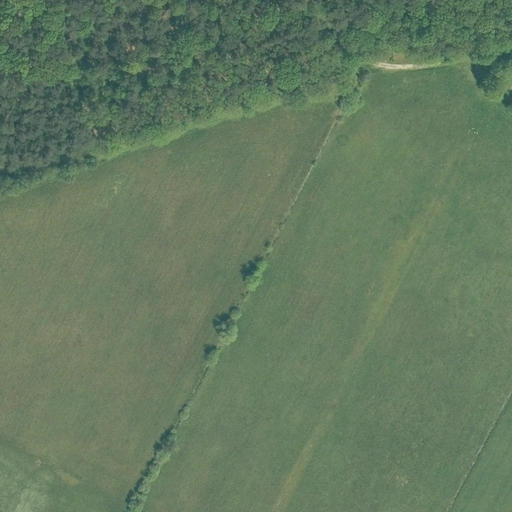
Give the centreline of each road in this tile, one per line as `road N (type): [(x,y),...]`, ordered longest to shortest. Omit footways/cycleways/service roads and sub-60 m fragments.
road 1 (track): [(0,179),(343,81),(373,63)]
road 2 (track): [(312,0),(349,52),(380,66),(459,60),(511,41)]
